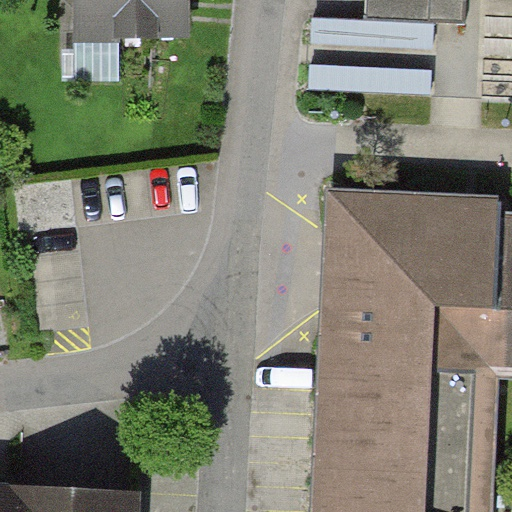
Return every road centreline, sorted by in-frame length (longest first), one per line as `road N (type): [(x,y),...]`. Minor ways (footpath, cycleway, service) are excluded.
road 1 (residential): [(263,0),(230,295)]
road 2 (residential): [(230,295),(173,350),(132,370),(0,389)]
road 3 (residential): [(230,295),(218,511)]
